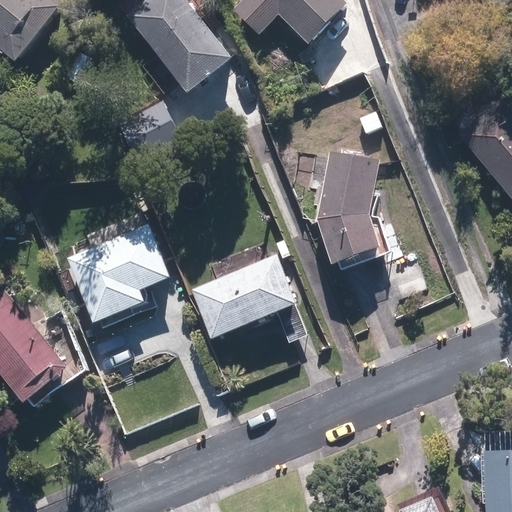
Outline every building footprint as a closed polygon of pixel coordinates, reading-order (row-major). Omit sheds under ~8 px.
[(43,0),(0,0),(0,53),(18,69),(63,16),(43,0)] [(157,0),(134,20),(199,96),(242,60),(190,0),(157,0)] [(287,18),(318,48),(357,8),(348,0),(253,0),(241,14),(267,39),(287,18)] [(511,0),(489,0),(504,13),(511,3),(511,0)] [(339,72),(318,80),(323,92),(343,84),(339,72)] [(466,138),(511,191),(511,106),(508,101),(466,138)] [(364,121),(371,137),(387,130),(380,115),(364,121)] [(326,225),(342,268),(391,250),(379,217),(387,163),(336,155),(326,225)] [(7,217),(14,229),(27,222),(20,210),(7,217)] [(77,263),(104,327),(157,304),(153,294),(182,281),(159,228),(77,263)] [(200,292),(221,342),(307,306),(286,257),(200,292)] [(0,363),(37,406),(79,370),(13,292),(0,303),(0,363)] [(511,511),(511,451),(491,452),(492,511),(511,511)] [(447,511),(444,503),(420,511),(447,511)]
